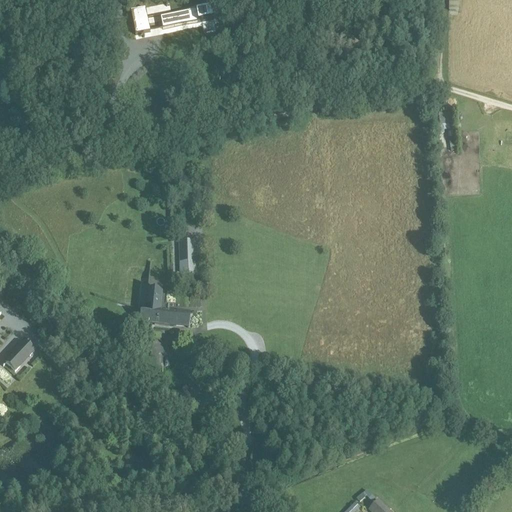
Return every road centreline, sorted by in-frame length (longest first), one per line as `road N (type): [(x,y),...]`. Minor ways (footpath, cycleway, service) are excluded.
road 1 (track): [(0,176),(374,91),(440,91)]
road 2 (tertiary): [(275,511),(0,250)]
